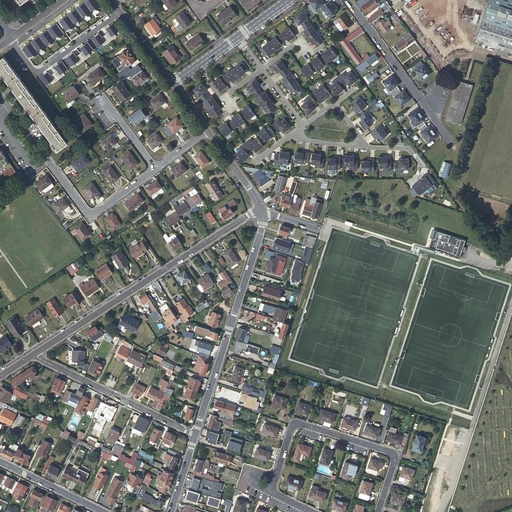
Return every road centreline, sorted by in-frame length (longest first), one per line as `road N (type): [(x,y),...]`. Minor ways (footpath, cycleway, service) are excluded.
road 1 (residential): [(260,208),(34,353)]
road 2 (residential): [(195,434),(261,214)]
road 3 (residential): [(0,93),(90,213),(153,169)]
road 4 (residential): [(275,477),(293,423),(392,452),(377,511)]
road 5 (residential): [(34,353),(195,434)]
road 6 (residential): [(451,144),(346,0)]
road 7 (residential): [(120,12),(39,71),(13,36)]
